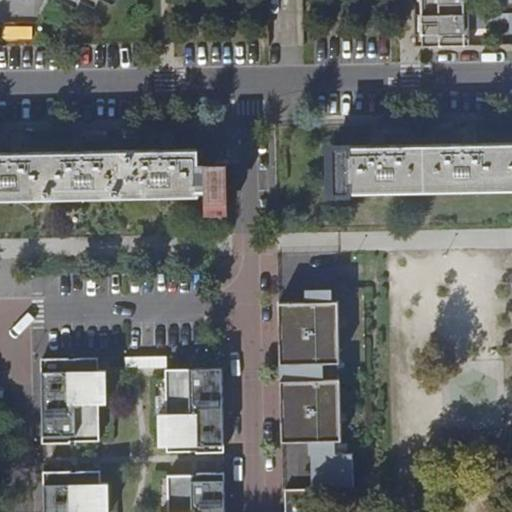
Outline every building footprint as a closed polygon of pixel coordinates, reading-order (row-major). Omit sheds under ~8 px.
[(425,0),(426,12),(469,11),(468,0),(425,0)] [(481,11),(469,11),(426,12),(422,12),(423,29),(426,29),(426,44),(470,43),(469,26),(481,26),(481,21),(481,12),(481,11)] [(511,20),(511,12),(481,12),(481,21),(511,20)] [(511,144),(470,145),(377,147),(351,147),(351,141),(329,141),(330,195),(352,195),(352,191),(511,188),(511,144)] [(0,198),(198,196),(198,191),(204,191),(204,213),(227,213),(226,162),(207,162),(197,162),(197,151),(197,150),(167,151),(76,153),(17,153),(0,153),(0,198)] [(338,302),(278,303),(280,364),(321,364),(321,380),(280,381),(281,441),(309,440),(336,440),(339,440),(338,302)] [(151,368),(151,358),(125,358),(125,368),(151,368)] [(166,369),(166,358),(151,358),(151,368),(151,369),(166,369)] [(96,359),(40,359),(41,399),(97,399),(97,371),(96,359)] [(321,364),(280,364),(280,381),(321,380),(321,364)] [(166,415),(223,414),(222,370),(165,370),(166,415)] [(105,371),(97,371),(97,399),(105,399),(105,371)] [(97,442),(97,399),(41,399),(41,442),(43,442),(97,442)] [(223,414),(166,415),(166,446),(166,451),(195,450),(195,452),(223,452),(223,414)] [(166,446),(166,415),(158,415),(158,446),(166,446)] [(336,454),(336,440),(309,440),(309,454),(312,454),(318,454),(336,454)] [(352,486),(351,453),(336,454),(318,454),(319,487),(352,486)] [(99,471),(44,472),(44,511),(99,511),(99,483),(99,471)] [(168,477),(168,511),(224,511),(224,475),(197,475),(197,477),(168,477)] [(108,511),(108,483),(99,483),(99,511),(108,511)] [(285,489),(285,511),(307,511),(307,488),(285,489)]
